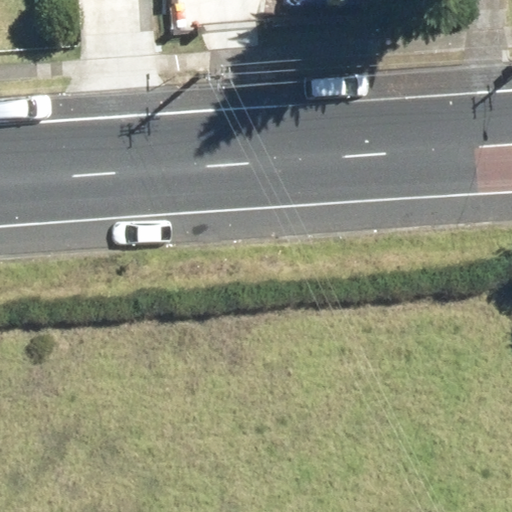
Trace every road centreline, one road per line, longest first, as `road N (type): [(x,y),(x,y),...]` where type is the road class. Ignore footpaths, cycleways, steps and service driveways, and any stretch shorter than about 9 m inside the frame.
road 1 (secondary): [(125,172),(511,144)]
road 2 (residential): [(125,172),(119,0)]
road 3 (secondary): [(0,181),(125,172)]
